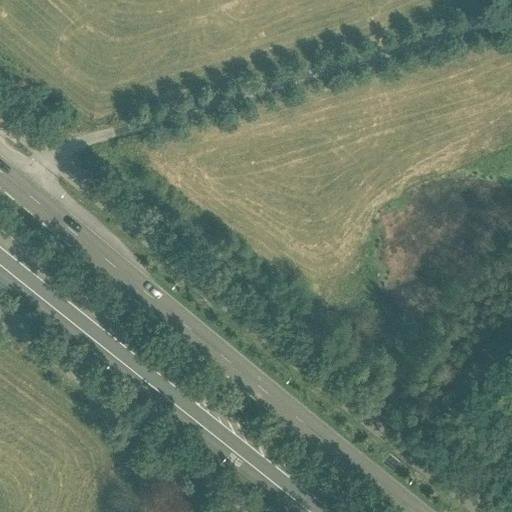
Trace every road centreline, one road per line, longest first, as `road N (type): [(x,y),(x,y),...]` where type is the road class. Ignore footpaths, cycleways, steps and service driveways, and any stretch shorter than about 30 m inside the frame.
road 1 (unclassified): [(482,511),(52,156),(22,191)]
road 2 (secondary): [(413,511),(22,191)]
road 3 (secondary): [(0,258),(318,511)]
